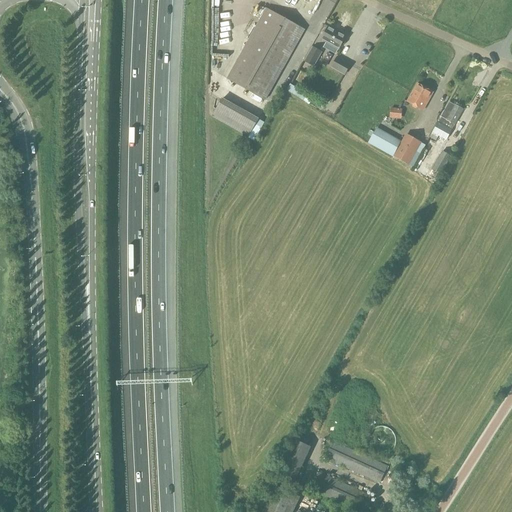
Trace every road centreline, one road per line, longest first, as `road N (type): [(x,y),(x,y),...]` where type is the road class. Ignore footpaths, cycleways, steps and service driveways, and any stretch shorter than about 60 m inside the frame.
road 1 (motorway): [(142,0),(135,206),(144,511)]
road 2 (motorway): [(167,511),(158,207),(165,0)]
road 3 (unclassified): [(0,90),(21,120),(31,190),(40,511)]
road 4 (secondary): [(82,0),(76,146),(89,340)]
road 5 (secondary): [(89,340),(98,0)]
road 6 (secondary): [(89,340),(96,511)]
road 7 (unclassified): [(438,511),(511,395)]
